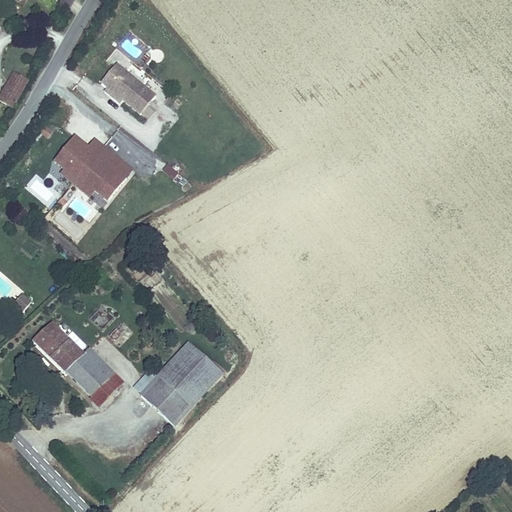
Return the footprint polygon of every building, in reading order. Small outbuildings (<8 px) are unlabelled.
[(157,97),(118,64),(100,84),(108,91),(122,103),(139,117),(140,116),(148,122),(159,109),(152,103),(157,97)] [(30,82),(15,74),(0,98),(0,102),(14,110),(30,82)] [(122,103),(108,91),(105,94),(120,107),(122,103)] [(49,140),(54,133),(46,127),(41,134),(49,140)] [(90,148),(76,138),(56,162),(62,167),(110,204),(128,180),(109,164),(116,156),(97,140),(90,148)] [(135,171),(116,156),(109,164),(128,180),(135,171)] [(179,175),(168,166),(163,171),(174,181),(179,175)] [(110,204),(62,167),(57,172),(106,209),(110,204)] [(23,314),(32,304),(23,296),(14,306),(23,314)] [(85,355),(52,321),(30,342),(65,376),(68,376),(91,399),(116,375),(91,350),(85,355)] [(188,343),(142,397),(177,429),(225,376),(188,343)] [(126,384),(116,375),(91,399),(90,401),(99,410),(126,384)]
